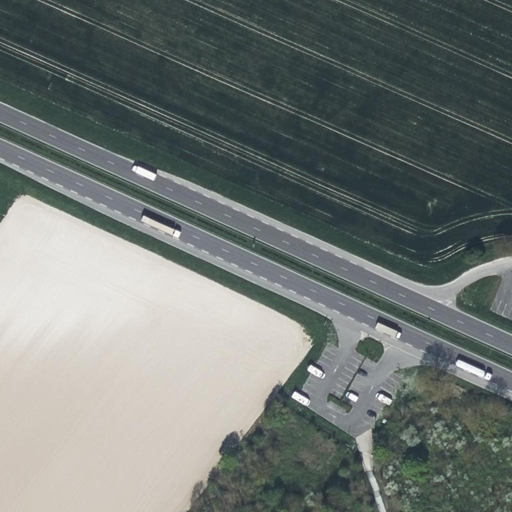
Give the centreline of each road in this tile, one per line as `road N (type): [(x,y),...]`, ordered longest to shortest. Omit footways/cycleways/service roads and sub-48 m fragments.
road 1 (primary): [(0,147),(511,380)]
road 2 (primary): [(423,304),(0,113)]
